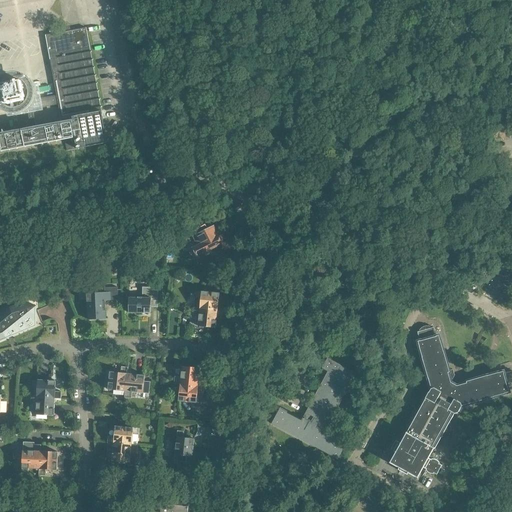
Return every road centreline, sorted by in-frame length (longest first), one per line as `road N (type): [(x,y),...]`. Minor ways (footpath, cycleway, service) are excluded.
road 1 (residential): [(441,0),(247,211)]
road 2 (unclassified): [(352,462),(381,412),(411,388),(407,332),(425,301),(447,292),(511,323)]
road 3 (residential): [(215,511),(233,350)]
road 4 (residential): [(233,350),(75,346)]
road 5 (residential): [(73,511),(84,452),(79,370)]
